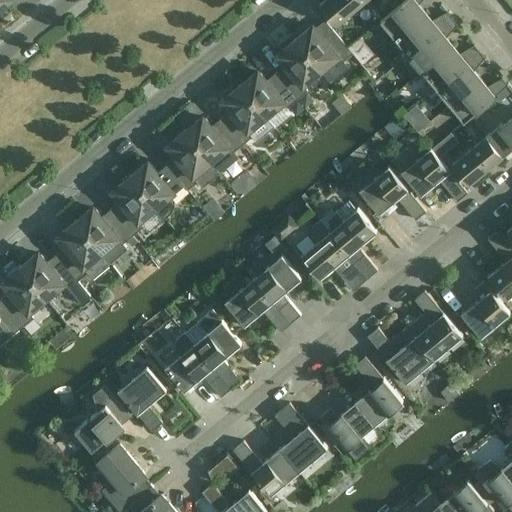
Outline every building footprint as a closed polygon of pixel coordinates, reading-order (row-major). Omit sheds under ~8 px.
[(0,0),(0,8),(10,0),(0,0)] [(365,0),(323,0),(320,3),(337,23),(365,0)] [(404,0),(381,20),(395,37),(426,11),(418,2),(420,0),(422,0),(404,0)] [(395,37),(409,53),(453,17),(447,11),(436,17),(437,18),(433,20),(426,11),(395,37)] [(409,53),(422,70),(453,45),(446,35),(448,32),(450,33),(458,24),(453,17),(409,53)] [(321,23),(320,23),(316,27),(313,24),(296,39),(295,38),(294,38),(321,70),(338,56),(343,61),(353,53),(325,19),(321,23)] [(285,64),(276,72),(298,98),(308,90),(304,85),(321,70),(294,38),(294,39),(295,40),(277,54),(285,64)] [(422,70),(436,87),(480,50),(475,44),(464,50),(464,52),(461,54),(453,45),(422,70)] [(436,87),(450,103),(481,78),(473,69),(476,66),(477,67),(486,57),(480,50),(436,87)] [(240,83),(240,84),(266,116),(284,102),(288,107),(298,98),(276,72),(267,80),(259,70),(241,84),(240,83)] [(481,78),(450,103),(464,121),(509,84),(508,83),(508,84),(502,77),(491,83),(492,85),(488,87),(481,78)] [(231,110),(221,117),(243,144),(252,136),(257,141),(275,126),(266,116),(240,84),(239,84),(240,85),(222,100),(231,110)] [(185,129),(220,171),(237,157),(233,152),(243,144),(221,117),(212,125),(204,115),(186,129),(185,129)] [(502,122),(486,135),(503,155),(511,147),(511,116),(503,124),(502,122)] [(220,171),(185,129),(185,130),(168,145),(176,155),(167,163),(188,189),(198,181),(203,186),(220,171)] [(503,155),(486,135),(452,163),(469,183),(503,155)] [(439,178),(458,201),(468,192),(431,146),(430,148),(431,149),(418,159),(417,158),(416,158),(407,147),(393,159),(421,194),(423,193),(422,192),(434,182),(435,183),(436,182),(435,180),(439,178)] [(130,174),(157,207),(157,206),(166,216),(171,212),(173,210),(176,206),(168,197),(174,192),(178,197),(188,189),(167,163),(157,170),(149,160),(131,175),(130,174)] [(397,196),(416,219),(427,210),(389,165),(388,166),(389,167),(376,177),(375,176),(374,178),(375,179),(362,189),(361,188),(360,189),(380,212),(381,211),(380,210),(393,200),(393,201),(395,200),(394,199),(397,196)] [(121,200),(112,208),(133,234),(144,226),(139,221),(157,207),(130,174),(130,175),(130,176),(113,190),(121,200)] [(76,219),(75,220),(102,252),(119,238),(123,243),(133,234),(112,208),(102,216),(94,206),(76,220),(76,219)] [(377,230),(358,207),(356,208),(357,209),(345,219),(337,210),(332,210),(320,219),(355,262),(368,277),(378,269),(358,244),(361,242),(362,243),(363,242),(363,241),(375,230),(376,232),(377,230)] [(355,262),(320,219),(315,223),(313,226),(312,229),(311,233),(312,237),(314,240),(316,242),(315,243),(316,244),(303,254),(302,253),(301,254),(320,277),(322,276),(321,275),(333,265),(334,266),(336,265),(335,264),(338,261),(345,270),(355,262)] [(66,246),(57,253),(79,280),(89,271),(85,266),(102,252),(75,220),(76,221),(58,236),(66,246)] [(488,275),(507,298),(509,297),(508,296),(511,292),(511,244),(499,229),(488,238),(507,261),(504,263),(503,262),(502,263),(503,264),(490,275),(489,274),(488,275)] [(21,265),(20,265),(47,297),(64,283),(65,284),(81,303),(91,295),(57,253),(48,261),(39,251),(22,266),(21,265)] [(302,277),(282,254),(281,255),(282,256),(269,266),(268,265),(267,266),(268,267),(255,278),(255,277),(254,277),(280,308),(290,300),(282,291),(285,288),(286,290),(288,289),(287,287),(299,277),(300,278),(302,277)] [(11,291),(2,299),(24,325),(34,317),(30,312),(47,297),(20,265),(20,266),(21,267),(3,281),(11,291)] [(280,308),(254,277),(253,278),(254,279),(242,289),(241,288),(239,289),(240,290),(228,301),(227,300),(226,301),(245,324),(246,323),(245,322),(258,311),(259,312),(260,311),(259,310),(262,307),(281,330),(291,322),(280,308)] [(463,311),(462,312),(481,336),(483,335),(482,334),(494,323),(495,324),(497,323),(496,322),(508,312),(509,313),(511,312),(484,280),(474,289),(481,298),(478,301),(477,300),(476,301),(477,302),(464,312),(463,311)] [(408,324),(407,325),(435,358),(435,357),(447,346),(448,347),(449,346),(448,345),(461,335),(462,336),(463,335),(426,290),(415,298),(426,311),(422,314),(421,313),(420,314),(421,315),(408,325),(408,324)] [(0,344),(24,325),(2,299),(0,300),(0,344)] [(185,331),(231,388),(242,380),(222,357),(226,354),(227,355),(228,354),(227,353),(240,343),(241,344),(242,343),(213,308),(199,320),(208,331),(207,332),(208,333),(196,343),(185,331)] [(435,358),(407,325),(406,325),(407,326),(395,337),(394,335),(392,337),(393,338),(390,341),(378,326),(368,335),(406,382),(408,381),(407,380),(419,369),(420,370),(421,369),(421,368),(433,358),(434,359),(435,358)] [(231,388),(185,331),(180,335),(178,338),(176,341),(176,345),(177,349),(178,352),(180,354),(179,355),(180,356),(168,366),(167,365),(166,366),(185,390),(186,389),(185,388),(198,377),(199,378),(200,377),(199,376),(202,373),(221,396),(231,388)] [(356,400),(375,424),(376,423),(375,422),(388,412),(388,413),(390,412),(389,411),(401,400),(402,401),(404,400),(366,355),(355,364),(374,387),(371,390),(370,388),(369,389),(370,390),(357,401),(356,400)] [(163,421),(147,403),(151,400),(152,401),(153,400),(152,399),(165,389),(166,390),(167,389),(147,365),(146,366),(147,367),(134,378),(134,377),(132,378),(133,379),(121,389),(120,388),(118,389),(152,429),(163,421)] [(93,394),(98,410),(75,429),(92,450),(123,424),(123,423),(132,415),(106,383),(93,394)] [(307,393),(293,405),(307,420),(321,408),(307,393)] [(375,424),(356,400),(355,401),(356,402),(343,412),(342,411),(341,412),(342,414),(339,416),(331,407),(321,416),(356,459),(371,446),(361,435),(362,435),(361,434),(374,423),(374,424),(375,424)] [(281,446),(280,447),(299,470),(300,470),(299,469),(312,458),(313,459),(314,458),(313,457),(326,447),(327,448),(328,447),(308,423),(308,424),(290,402),(275,414),(294,437),(282,447),(281,446)] [(299,470),(280,447),(279,448),(280,449),(268,459),(267,458),(265,459),(266,460),(263,463),(244,440),(234,449),(252,470),(252,471),(271,494),(272,493),(272,492),(284,481),(285,482),(286,481),(285,480),(298,470),(299,471),(299,470)] [(103,489),(121,511),(153,484),(145,475),(146,474),(120,443),(99,460),(115,479),(103,489)] [(511,451),(506,444),(505,445),(511,452),(511,460),(503,468),(502,467),(490,458),(478,468),(511,509),(511,451)] [(431,490),(430,491),(447,511),(473,511),(476,510),(477,511),(491,511),(494,510),(468,479),(467,480),(468,481),(455,491),(454,490),(453,491),(454,492),(441,503),(431,490)] [(202,491),(205,494),(219,511),(268,511),(269,511),(249,489),(248,490),(249,491),(236,501),(235,500),(234,501),(235,502),(232,505),(213,482),(202,491)] [(153,484),(121,511),(122,511),(177,511),(161,493),(160,494),(153,484)] [(447,511),(430,491),(417,503),(424,511),(447,511)]
